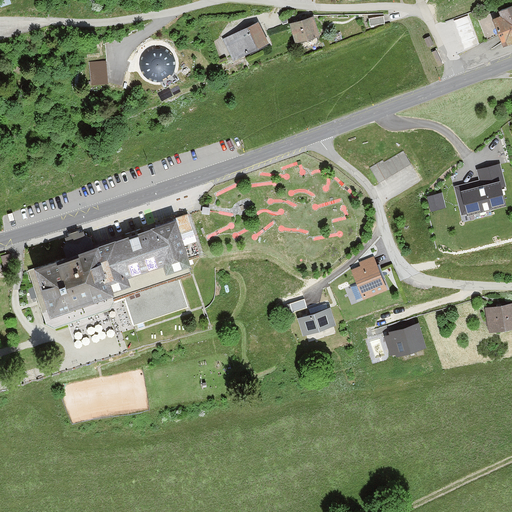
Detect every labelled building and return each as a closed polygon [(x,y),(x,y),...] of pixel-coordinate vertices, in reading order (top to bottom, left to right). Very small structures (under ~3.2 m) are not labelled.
[(492,17),(503,45),(511,41),(511,0),(499,6),(502,13),(492,17)] [(291,21),(296,41),(320,34),(314,14),(291,21)] [(370,25),(385,23),(383,15),(368,17),(370,25)] [(454,22),(465,49),(478,44),(468,17),(454,22)] [(226,36),(237,57),(266,42),(256,21),(226,36)] [(166,75),(170,72),(172,67),(172,62),(171,58),(168,54),(164,51),(160,49),(155,49),(150,51),(146,54),(144,58),(143,62),(143,67),(145,72),(148,75),(152,77),(157,78),(162,78),(166,75)] [(428,53),(435,68),(440,65),(434,50),(428,53)] [(125,71),(106,67),(103,81),(122,85),(125,71)] [(383,160),(370,167),(379,182),(411,163),(404,151),(384,162),(383,160)] [(462,187),(468,211),(506,201),(500,177),(462,187)] [(433,208),(447,205),(443,190),(429,193),(433,208)] [(36,268),(29,270),(46,322),(56,326),(110,308),(114,301),(113,299),(125,295),(134,322),(187,305),(178,277),(190,273),(186,263),(191,262),(189,257),(200,253),(191,228),(193,228),(188,213),(92,245),(90,239),(85,236),(83,230),(79,231),(78,229),(69,232),(70,235),(64,236),(66,242),(64,246),(67,254),(35,264),(36,268)] [(351,269),(363,299),(387,289),(373,256),(359,261),(361,265),(351,269)] [(511,301),(485,306),(489,329),(511,324),(511,301)] [(298,316),(303,333),(335,322),(330,306),(298,316)] [(384,334),(390,353),(396,351),(397,354),(425,345),(418,321),(389,330),(390,333),(384,334)]
